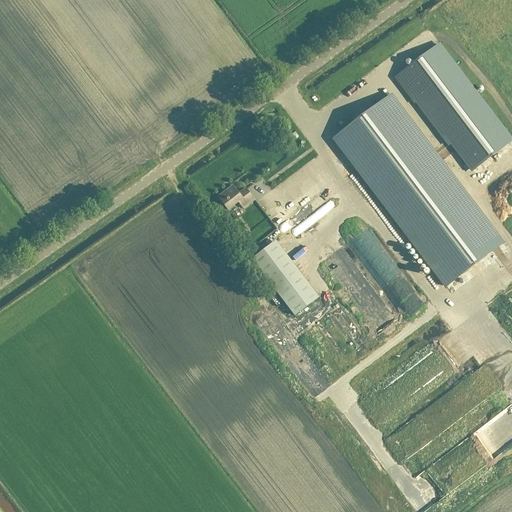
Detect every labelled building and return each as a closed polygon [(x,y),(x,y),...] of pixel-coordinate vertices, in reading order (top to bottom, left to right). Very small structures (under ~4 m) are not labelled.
[(511,142),(439,46),(408,69),(411,73),(408,75),(410,77),(399,85),(414,105),(419,101),(472,171),(511,142)] [(502,245),(390,97),(334,140),(446,287),(502,245)] [(243,208),(254,200),(246,189),(239,194),(233,186),(218,197),(228,210),(238,202),(243,208)] [(290,307),(314,290),(275,232),(250,249),(290,307)] [(339,308),(333,313),(341,322),(347,317),(339,308)] [(430,344),(436,354),(444,350),(438,340),(430,344)] [(471,375),(484,366),(481,363),(469,372),(471,375)]
